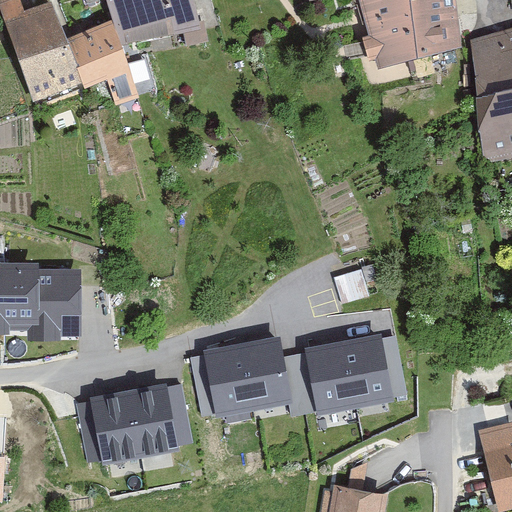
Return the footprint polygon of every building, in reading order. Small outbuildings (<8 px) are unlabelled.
[(0,9),(37,104),(87,84),(72,36),(60,0),(29,12),(23,0),(8,0),(0,3),(0,9)] [(199,0),(114,0),(132,46),(206,27),(199,0)] [(423,56),(412,0),(362,0),(369,35),(366,36),(371,60),(382,58),(383,64),(423,56)] [(412,0),(423,56),(466,48),(457,0),(412,0)] [(72,36),(87,84),(90,92),(110,85),(119,109),(147,99),(115,20),(72,36)] [(511,41),(468,48),(486,163),(511,158),(511,41)] [(0,260),(0,329),(9,329),(9,325),(25,325),(25,338),(63,339),(63,335),(81,335),(81,267),(34,267),(34,261),(0,260)] [(362,269),(335,277),(342,303),(369,295),(362,269)] [(381,333),(307,347),(319,407),(392,392),(381,333)] [(279,334),(205,348),(217,407),(290,393),(279,334)] [(167,384),(79,400),(91,459),(178,443),(167,384)] [(501,511),(511,508),(511,425),(482,433),(501,511)] [(8,456),(0,455),(0,503),(7,504),(8,456)] [(390,511),(393,495),(338,486),(337,491),(324,489),(319,511),(390,511)]
